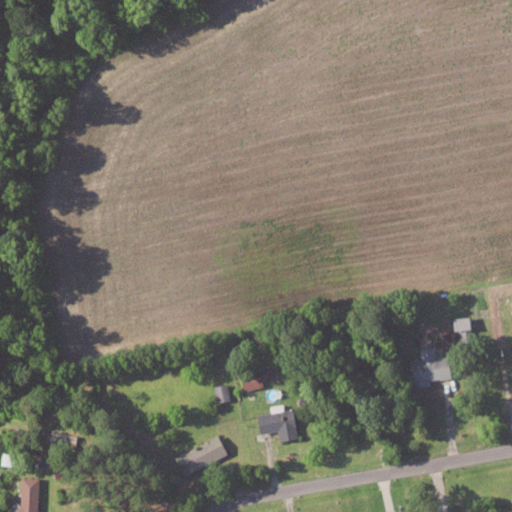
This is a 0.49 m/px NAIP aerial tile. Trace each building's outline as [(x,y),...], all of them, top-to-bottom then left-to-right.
[(449,316),(450,337),(470,336),(470,315),(449,316)] [(409,385),(427,384),(427,378),(443,377),(442,360),(431,360),(430,346),(417,347),(418,358),(407,358),(409,385)] [(211,384),(214,400),(230,398),(227,382),(211,384)] [(253,414),(256,432),(274,429),(276,439),(294,436),(289,407),(281,408),(280,403),(267,405),(268,411),(253,414)] [(171,452),(179,473),(224,456),(216,436),(171,452)] [(64,445),(54,443),(50,463),(60,465),(64,445)] [(18,451),(2,451),(2,464),(17,464),(18,451)]
